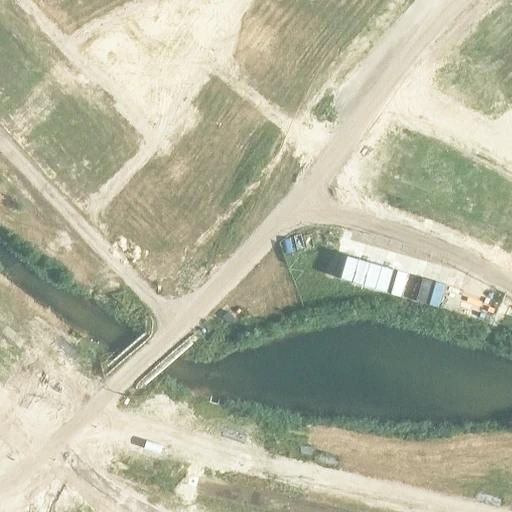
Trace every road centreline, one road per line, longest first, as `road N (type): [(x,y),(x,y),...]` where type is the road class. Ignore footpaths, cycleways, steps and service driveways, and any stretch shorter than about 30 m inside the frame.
road 1 (residential): [(303,206),(361,113),(470,0)]
road 2 (residential): [(0,147),(180,320)]
road 3 (residential): [(303,206),(460,253),(511,287)]
road 4 (residential): [(61,446),(180,320)]
road 5 (residential): [(180,320),(303,206)]
